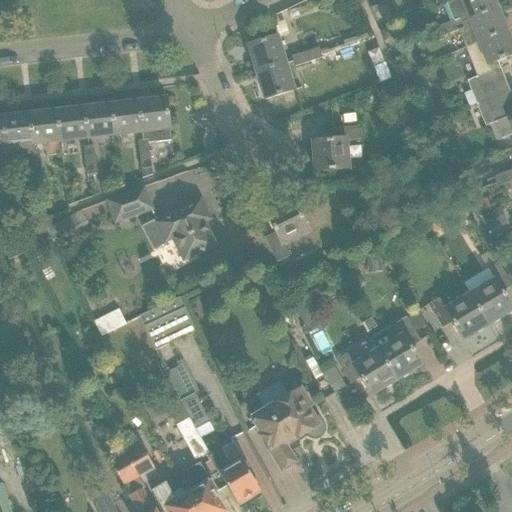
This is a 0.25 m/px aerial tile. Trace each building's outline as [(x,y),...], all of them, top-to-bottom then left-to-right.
[(454,26),(495,10),(491,0),(455,0),(445,4),(452,22),(454,26)] [(463,49),(504,32),(495,10),(454,26),(452,22),(442,26),(446,36),(456,31),(463,49)] [(435,40),(446,36),(442,26),(431,30),(435,40)] [(388,27),(379,31),(382,39),(388,37),(389,31),(388,27)] [(511,50),(504,32),(463,49),(472,72),(497,62),(511,55),(511,50)] [(285,65),(282,57),(277,38),(248,47),(249,48),(250,47),(258,73),(285,65)] [(306,64),(318,60),(315,51),(303,54),(306,64)] [(293,67),(306,64),(303,54),(291,58),(293,67)] [(479,90),(504,80),(497,62),(472,72),(475,78),(479,90)] [(264,100),(293,91),(285,65),(258,73),(265,99),(264,99),(264,100)] [(484,101),(479,90),(475,78),(466,82),(475,104),(484,101)] [(484,101),(508,91),(504,80),(479,90),(484,101)] [(488,112),(511,102),(511,99),(508,91),(484,101),(488,112)] [(147,144),(171,141),(166,100),(165,100),(165,101),(139,104),(142,135),(141,135),(142,141),(137,141),(139,160),(149,158),(147,144)] [(493,124),(488,112),(484,101),(475,104),(485,127),(493,124)] [(495,123),(511,116),(511,102),(488,112),(493,124),(495,123)] [(141,135),(142,135),(139,104),(111,108),(115,138),(141,135)] [(87,141),(115,138),(111,108),(84,111),(87,141)] [(60,145),(87,141),(84,111),(57,114),(60,145)] [(33,148),(60,145),(57,114),(29,117),(33,148)] [(511,116),(495,123),(502,140),(511,136),(511,116)] [(33,148),(29,117),(2,120),(6,159),(29,157),(34,156),(33,154),(33,148)] [(346,143),(361,141),(359,127),(331,129),(332,141),(312,143),(312,144),(314,144),(316,172),(314,172),(314,173),(349,170),(346,143)] [(85,162),(95,161),(94,146),(83,147),(85,162)] [(30,170),(40,169),(38,153),(33,154),(34,156),(29,157),(30,170)] [(142,178),(151,176),(149,158),(139,160),(142,178)] [(86,176),(97,175),(95,161),(85,162),(86,176)] [(32,183),(42,182),(40,169),(30,170),(32,183)] [(498,188),(510,182),(506,172),(493,177),(498,188)] [(114,225),(153,210),(144,187),(106,202),(114,225)] [(152,222),(141,227),(153,251),(163,246),(172,242),(181,263),(198,255),(216,245),(205,223),(201,215),(207,212),(200,199),(183,209),(153,224),(152,222)] [(309,235),(302,219),(293,201),(292,202),(293,204),(268,216),(267,214),(266,215),(275,233),(265,238),(276,263),(289,257),(284,246),(309,235)] [(437,217),(427,223),(433,233),(443,227),(437,217)] [(378,257),(366,258),(368,272),(380,271),(378,257)] [(511,286),(502,269),(498,263),(488,269),(494,279),(469,295),(487,324),(511,309),(511,310),(511,308),(502,292),(511,286)] [(330,283),(311,293),(317,306),(336,296),(340,294),(334,281),(330,283)] [(305,326),(319,319),(307,295),(293,302),(305,326)] [(462,338),(487,324),(469,295),(445,311),(437,300),(428,306),(442,329),(451,323),(462,340),(463,340),(462,338)] [(178,299),(138,319),(155,353),(195,333),(178,299)] [(420,341),(410,324),(406,318),(384,332),(390,342),(377,350),(395,379),(419,364),(420,366),(421,365),(410,348),(420,341)] [(370,394),(395,379),(377,350),(353,364),(347,354),(335,361),(350,384),(360,378),(370,396),(371,395),(370,394)] [(336,392),(347,385),(334,361),(322,367),(336,392)] [(315,419),(309,408),(312,406),(300,388),(287,396),(279,383),(255,397),(263,410),(248,419),(281,472),(296,463),(286,446),(288,445),(285,441),(293,436),(296,440),(307,434),(309,436),(311,437),(313,437),(316,437),(318,436),(319,435),(321,434),(321,432),(322,431),(322,429),(322,427),(321,424),(317,418),(315,419)] [(194,394),(180,401),(195,430),(208,423),(209,422),(194,394)] [(195,430),(180,401),(178,397),(164,404),(195,461),(208,453),(200,439),(195,430)] [(208,423),(195,430),(200,439),(213,432),(208,423)] [(139,477),(151,471),(132,433),(120,440),(122,445),(139,477)] [(230,466),(218,473),(226,488),(237,505),(239,503),(240,504),(250,498),(250,497),(259,491),(246,469),(248,468),(238,451),(232,442),(220,449),(230,466)] [(122,445),(108,452),(112,461),(110,462),(129,495),(142,488),(144,487),(143,485),(139,477),(122,445)] [(194,486),(183,493),(194,511),(223,511),(212,493),(216,491),(205,474),(199,464),(186,472),(194,486)] [(163,481),(149,490),(151,493),(158,503),(162,511),(194,511),(183,493),(174,498),(165,484),(163,481)] [(0,493),(4,511),(14,511),(8,482),(0,483),(0,493)] [(142,488),(129,495),(138,511),(154,511),(143,490),(142,488)] [(97,511),(113,511),(103,491),(90,497),(97,511)]
